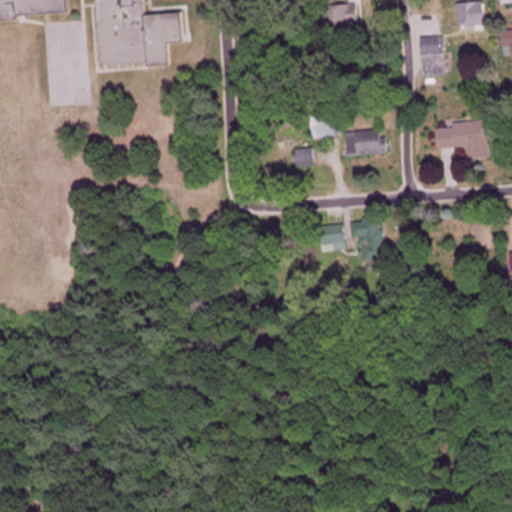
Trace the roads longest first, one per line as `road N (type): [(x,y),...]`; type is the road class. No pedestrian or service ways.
road 1 (residential): [(511,187),(265,208),(246,201)]
road 2 (residential): [(246,201),(232,181),(222,0)]
road 3 (residential): [(411,195),(402,0)]
